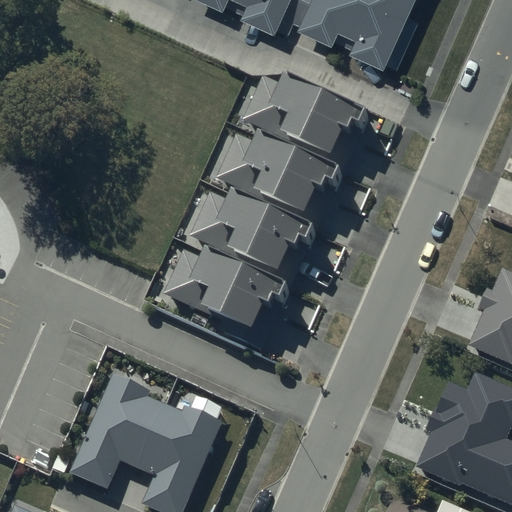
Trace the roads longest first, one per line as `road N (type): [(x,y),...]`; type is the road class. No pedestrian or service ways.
road 1 (residential): [(295,511),(461,132)]
road 2 (residential): [(461,132),(164,0)]
road 3 (residential): [(461,132),(511,16)]
